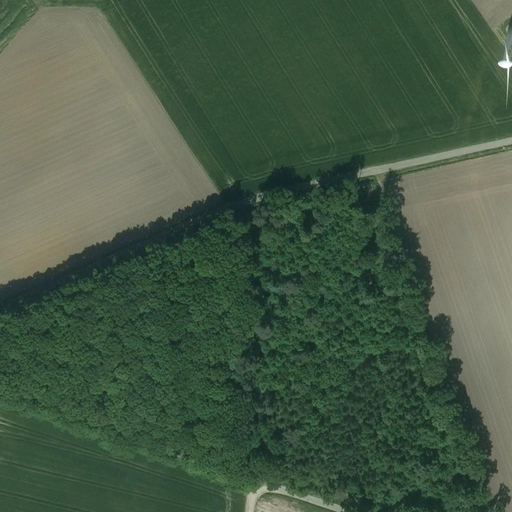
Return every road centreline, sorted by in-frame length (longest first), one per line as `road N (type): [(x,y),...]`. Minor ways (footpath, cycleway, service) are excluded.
road 1 (residential): [(511,138),(267,192),(0,308)]
road 2 (unclassified): [(0,398),(336,511)]
